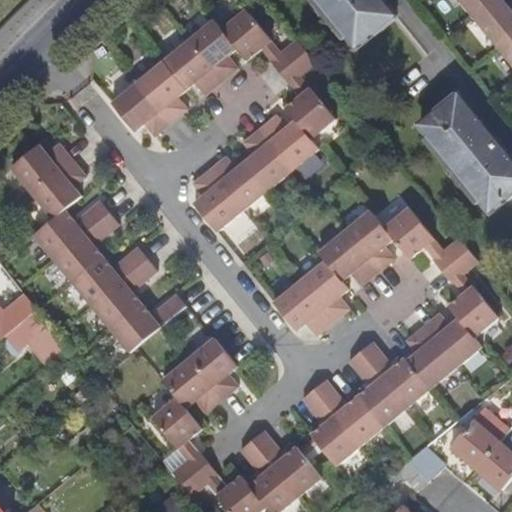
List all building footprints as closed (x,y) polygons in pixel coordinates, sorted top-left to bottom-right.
[(379,0),(314,0),(357,52),(396,21),(379,0)] [(459,0),(511,64),(511,13),(501,0),(459,0)] [(214,21),(113,104),(138,133),(147,125),(157,137),(190,110),(180,98),(196,86),(205,97),(238,70),(230,59),(239,51),(248,62),(271,43),(245,10),(221,30),(214,21)] [(297,41),(271,62),(291,86),(317,66),(297,41)] [(336,121),(311,90),(288,110),(296,121),(287,129),(278,118),(246,145),(255,156),(239,169),(230,159),(197,186),(206,197),(197,205),(222,234),(321,151),(313,141),(336,121)] [(511,161),(460,99),(422,130),(493,216),(511,199),(511,161)] [(41,148),(13,171),(54,222),(36,237),(133,354),(163,329),(68,213),(84,199),(77,190),(88,180),(61,148),(49,157),(41,148)] [(102,205),(82,220),(102,244),(122,228),(102,205)] [(278,306),(301,333),(310,327),(319,338),(352,311),(342,299),(352,291),(346,284),(354,276),(363,287),(396,260),(387,249),(396,241),(412,260),(435,240),(411,211),(387,230),(373,213),(322,256),(328,263),(278,306)] [(460,239),(435,260),(455,283),(479,262),(460,239)] [(141,251),(121,267),(141,291),(160,275),(141,251)] [(317,435),(343,467),(486,348),(477,338),(500,318),(474,286),(451,307),(460,318),(451,326),(441,314),(408,342),(419,355),(410,362),(407,360),(317,435)] [(177,296),(158,312),(168,325),(188,308),(177,296)] [(18,332),(40,313),(27,297),(7,314),(0,304),(0,336),(5,343),(18,332)] [(72,353),(40,313),(18,332),(50,371),(72,353)] [(154,418),(179,448),(203,429),(187,409),(197,401),(208,414),(239,387),(229,374),(239,366),(216,339),(165,381),(179,398),(154,418)] [(392,364),(375,344),(352,364),(369,384),(392,364)] [(348,401),(331,382),(308,401),(324,421),(348,401)] [(118,407),(107,395),(100,401),(111,413),(118,407)] [(511,454),(477,425),(455,450),(505,492),(511,483),(511,454)] [(40,443),(35,436),(19,449),(25,456),(40,443)] [(267,436),(244,455),(260,475),(283,456),(267,436)] [(446,469),(428,449),(392,479),(404,491),(410,484),(421,495),(446,469)] [(266,511),(269,510),(270,511),(286,511),(324,481),(298,450),(252,489),(244,478),(218,499),(228,511),(266,511)] [(198,454),(173,474),(193,499),(218,478),(198,454)]
